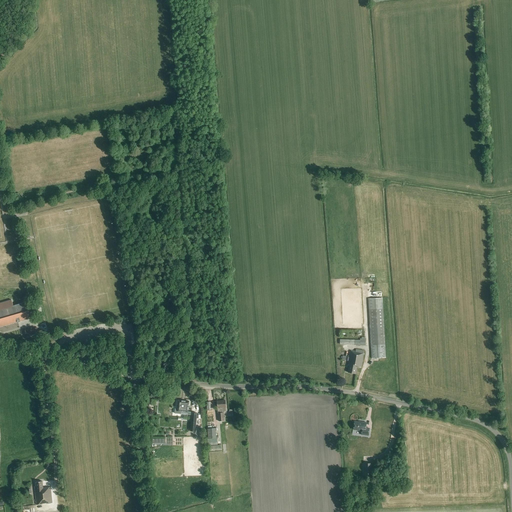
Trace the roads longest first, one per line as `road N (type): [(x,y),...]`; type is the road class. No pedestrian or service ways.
road 1 (unclassified): [(511,511),(501,446),(472,423),(367,396),(131,376),(0,346)]
road 2 (track): [(43,356),(55,510)]
